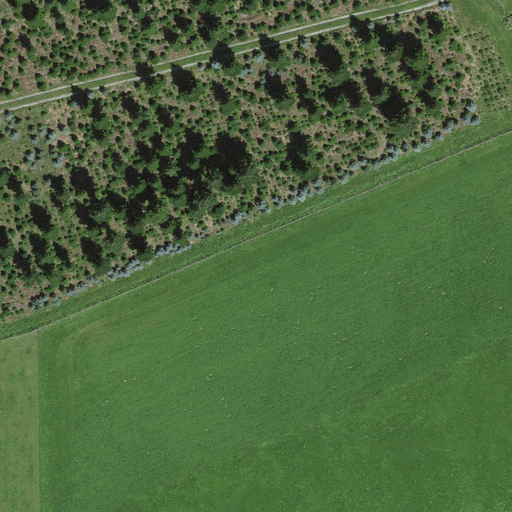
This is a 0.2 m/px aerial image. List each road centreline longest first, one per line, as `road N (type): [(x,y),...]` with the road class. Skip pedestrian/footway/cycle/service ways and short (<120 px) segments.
road 1 (track): [(0,347),(511,106)]
road 2 (track): [(0,118),(464,0)]
